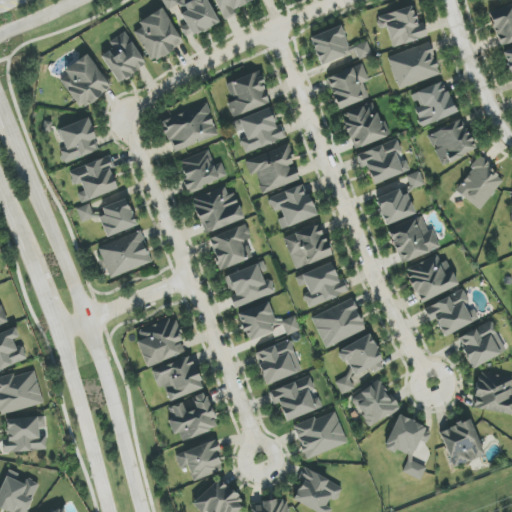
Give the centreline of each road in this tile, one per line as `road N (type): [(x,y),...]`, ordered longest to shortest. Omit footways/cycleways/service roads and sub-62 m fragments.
road 1 (residential): [(272,32),(425,385)]
road 2 (residential): [(123,118),(260,463)]
road 3 (secondary): [(147,511),(91,321),(35,183)]
road 4 (residential): [(340,0),(172,83),(123,118)]
road 5 (secondary): [(61,333),(113,511)]
road 6 (residential): [(450,0),(511,141)]
road 7 (residential): [(61,333),(189,280)]
